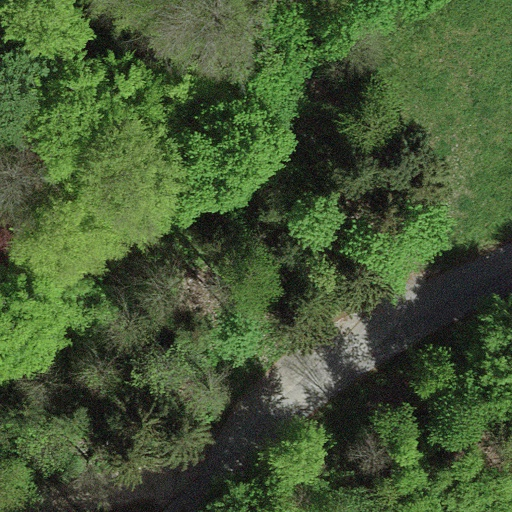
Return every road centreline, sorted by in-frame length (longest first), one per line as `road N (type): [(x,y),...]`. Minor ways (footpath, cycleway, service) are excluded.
road 1 (unclassified): [(181,511),(294,395),(360,343),(443,297)]
road 2 (track): [(211,476),(0,511)]
